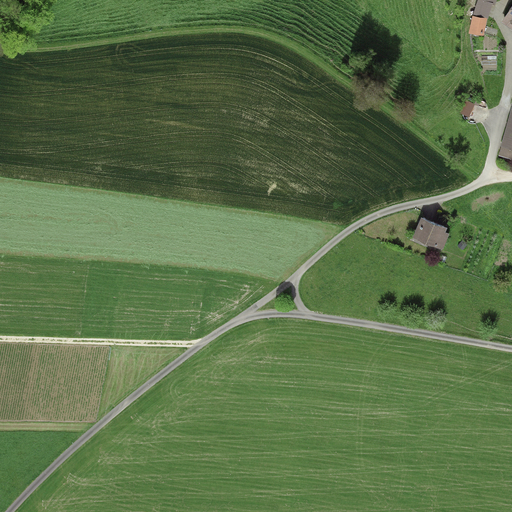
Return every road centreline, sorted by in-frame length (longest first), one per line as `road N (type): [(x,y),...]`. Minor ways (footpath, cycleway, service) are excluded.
road 1 (residential): [(12,511),(130,402),(244,318),(307,314),(511,349)]
road 2 (track): [(203,346),(0,338)]
